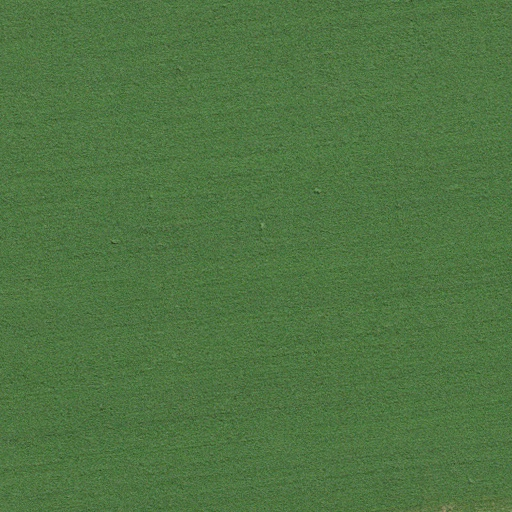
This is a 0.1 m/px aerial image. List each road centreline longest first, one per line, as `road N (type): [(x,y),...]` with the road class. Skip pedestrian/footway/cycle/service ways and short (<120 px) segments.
road 1 (motorway): [(0,30),(511,460)]
road 2 (motorway): [(511,78),(418,0)]
